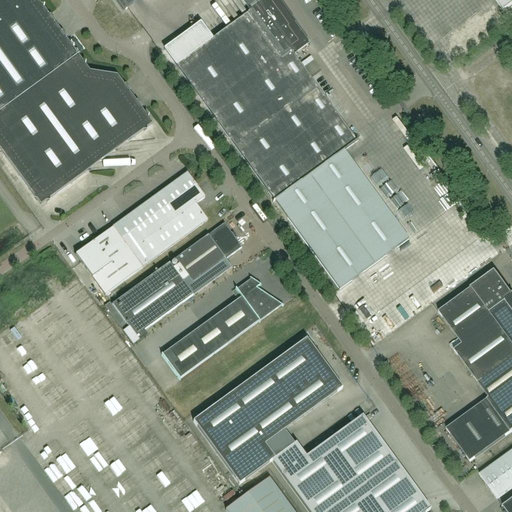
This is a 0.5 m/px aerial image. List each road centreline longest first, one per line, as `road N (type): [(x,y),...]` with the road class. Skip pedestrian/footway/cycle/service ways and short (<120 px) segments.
road 1 (unclassified): [(466,511),(192,133)]
road 2 (unclassified): [(0,270),(192,133)]
road 3 (unclassified): [(511,194),(439,94)]
